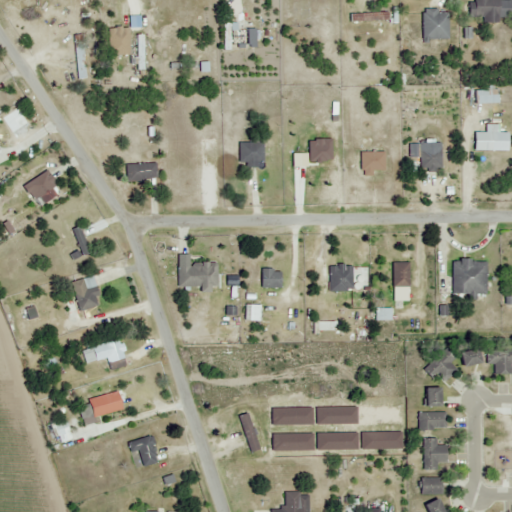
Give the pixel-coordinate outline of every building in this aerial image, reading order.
[(482,23),(498,23),(498,17),(511,17),(511,0),(468,0),(468,18),(482,18),(482,23)] [(311,19),(311,1),(292,1),(292,19),(311,19)] [(421,10),(421,39),(446,39),(446,10),(421,10)] [(386,13),(349,13),(349,21),(386,21),(386,13)] [(251,48),(251,29),(224,29),(224,48),(251,48)] [(76,78),(85,78),(84,34),(75,34),(76,78)] [(128,39),(120,39),(120,55),(150,55),(150,36),(136,36),(136,46),(128,46),(128,39)] [(496,91),(473,91),(473,103),(496,103),(496,91)] [(506,150),(506,133),(473,133),(473,150),(506,150)] [(238,164),(262,164),(262,142),(238,142),(238,164)] [(439,170),(439,142),(418,142),(418,170),(439,170)] [(382,152),(358,152),(358,171),(382,171),(382,152)] [(156,180),(156,163),(125,163),(125,180),(156,180)] [(43,204),(56,195),(41,173),(28,183),(43,204)] [(89,252),(78,227),(71,230),(82,255),(89,252)] [(484,260),(451,260),(451,296),(475,297),(475,293),(484,294),(484,260)] [(390,262),(390,286),(406,286),(406,262),(390,262)] [(177,287),(201,286),(201,290),(218,289),(217,263),(176,264),(177,287)] [(350,291),(350,265),(327,265),(327,291),(350,291)] [(258,288),(278,289),(278,270),(259,269),(258,288)] [(71,282),(79,311),(99,305),(90,276),(71,282)] [(126,354),(115,334),(91,347),(95,355),(103,351),(110,363),(126,354)] [(460,367),(478,363),(475,348),(457,352),(460,367)] [(511,349),(484,349),(484,364),(493,364),(493,374),(509,374),(509,363),(511,363),(511,349)] [(422,406),(437,406),(437,388),(422,388),(422,406)] [(445,430),(445,413),(416,413),(416,430),(445,430)] [(255,450),(247,414),(238,415),(246,452),(255,450)] [(51,425),(54,436),(70,433),(67,421),(51,425)] [(155,464),(150,437),(126,441),(128,453),(137,451),(139,467),(155,464)] [(437,469),(437,463),(445,463),(445,446),(434,446),(434,438),(421,438),(421,469),(437,469)] [(440,478),(418,478),(418,494),(440,494),(440,478)] [(306,511),(306,492),(282,492),(282,509),(268,509),(268,511),(306,511)] [(440,511),(434,499),(421,506),(423,511),(440,511)]
